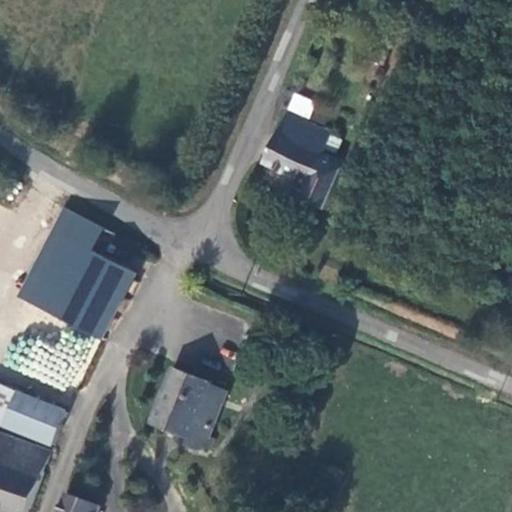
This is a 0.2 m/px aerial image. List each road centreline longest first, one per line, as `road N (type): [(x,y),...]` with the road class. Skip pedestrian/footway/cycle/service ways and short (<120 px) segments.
road 1 (unclassified): [(511,384),(204,252)]
road 2 (unknown): [(204,252),(60,511)]
road 3 (residential): [(204,252),(311,0)]
road 4 (unclassified): [(0,135),(204,252)]
